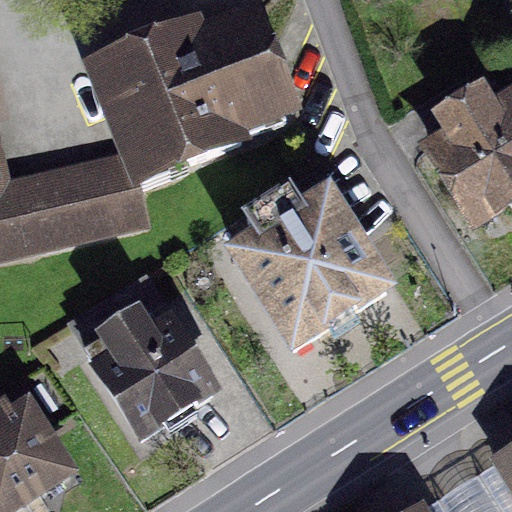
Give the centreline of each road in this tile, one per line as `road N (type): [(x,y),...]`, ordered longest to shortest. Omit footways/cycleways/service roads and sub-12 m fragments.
road 1 (residential): [(502,349),(333,67),(311,0)]
road 2 (tertiary): [(502,349),(246,511)]
